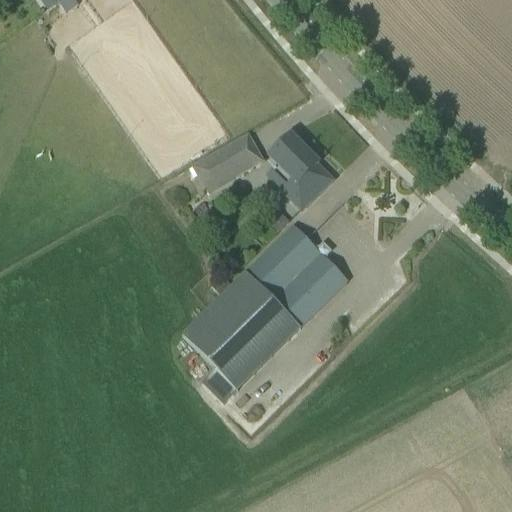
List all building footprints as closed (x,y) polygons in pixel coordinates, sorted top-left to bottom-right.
[(261,164),(247,140),(193,171),(207,196),(261,164)] [(317,167),(290,140),(269,160),(278,169),(267,179),(301,213),(331,184),(316,169),(317,167)] [(277,214),(267,224),(278,235),(287,225),(277,214)] [(244,278),(272,305),(319,258),(292,230),(244,278)] [(272,305),(298,334),(347,286),(319,258),(272,305)] [(272,305),(244,278),(181,340),(236,395),(298,334),(272,305)]
